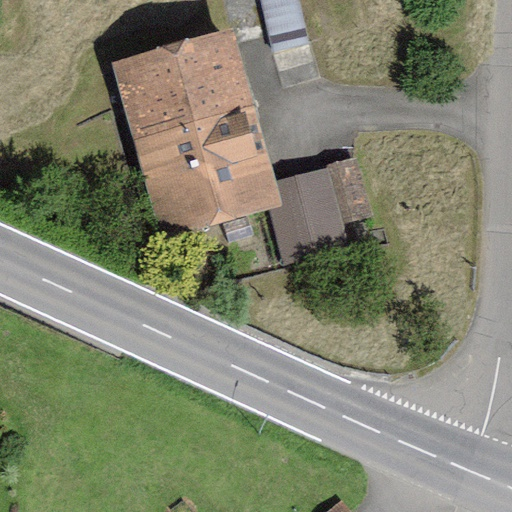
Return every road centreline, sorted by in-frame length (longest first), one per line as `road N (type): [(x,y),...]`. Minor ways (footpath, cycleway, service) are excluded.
road 1 (tertiary): [(469,471),(0,259)]
road 2 (unclassified): [(469,471),(497,363),(504,293),(501,0)]
